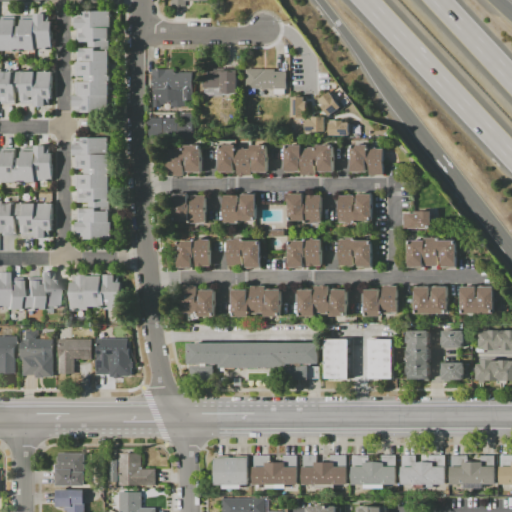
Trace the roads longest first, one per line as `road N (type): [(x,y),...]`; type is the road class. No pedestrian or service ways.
road 1 (residential): [(138,0),(144,282),(156,371),(185,419)]
road 2 (tertiary): [(511,418),(254,419)]
road 3 (motorway): [(363,0),(511,159)]
road 4 (motorway): [(398,107),(511,252)]
road 5 (motorway): [(315,0),(398,107)]
road 6 (residential): [(264,28),(137,35)]
